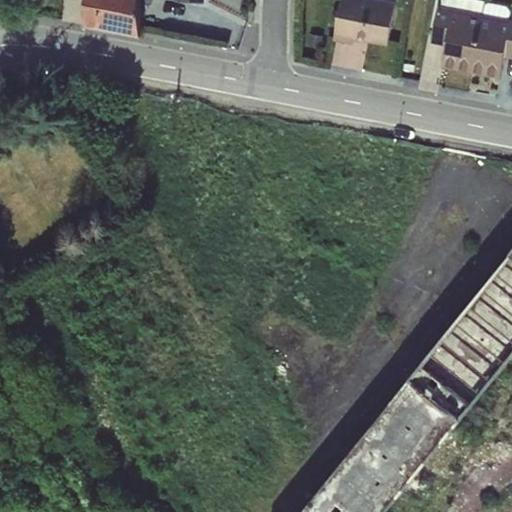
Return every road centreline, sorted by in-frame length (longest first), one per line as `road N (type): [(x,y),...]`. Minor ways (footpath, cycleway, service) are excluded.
road 1 (residential): [(0,43),(276,87)]
road 2 (residential): [(276,87),(511,130)]
